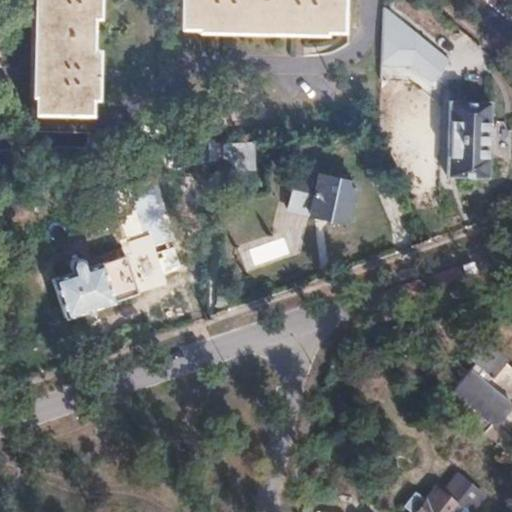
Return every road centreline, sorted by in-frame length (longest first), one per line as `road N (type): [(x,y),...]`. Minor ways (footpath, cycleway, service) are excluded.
road 1 (residential): [(0,419),(343,306)]
road 2 (residential): [(298,511),(343,306)]
road 3 (residential): [(343,306),(511,250)]
